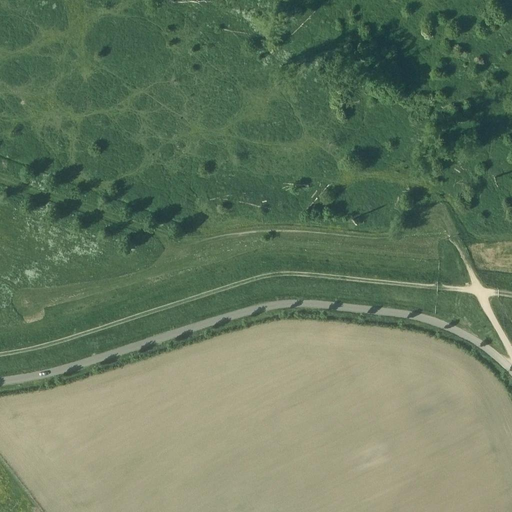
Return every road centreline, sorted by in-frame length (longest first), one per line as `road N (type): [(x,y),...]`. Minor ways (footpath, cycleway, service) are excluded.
road 1 (track): [(0,177),(180,244),(282,231),(391,237),(438,216),(511,361)]
road 2 (unclassified): [(0,381),(291,303),(430,320),(511,370)]
road 3 (track): [(0,354),(257,276),(511,292)]
road 4 (track): [(0,279),(56,297),(180,244)]
